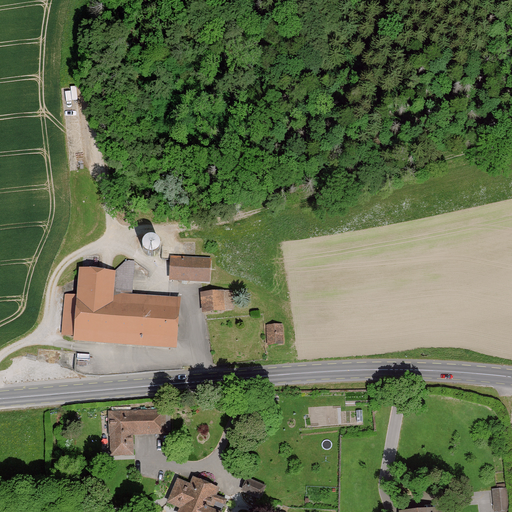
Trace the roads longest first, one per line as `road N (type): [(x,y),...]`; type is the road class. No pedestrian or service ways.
road 1 (secondary): [(511,379),(353,372),(0,400)]
road 2 (track): [(116,239),(142,228),(204,227),(511,139)]
